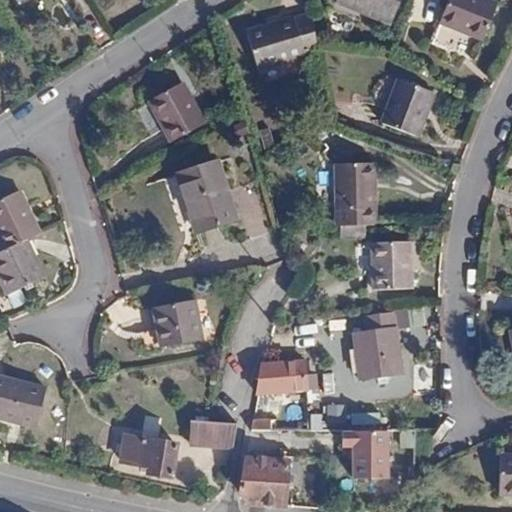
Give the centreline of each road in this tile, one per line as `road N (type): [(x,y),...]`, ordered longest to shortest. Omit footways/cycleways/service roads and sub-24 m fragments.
road 1 (residential): [(511,78),(474,171),(459,254),(456,379),(474,418)]
road 2 (residential): [(43,109),(97,281),(63,334)]
road 3 (residential): [(233,511),(247,342),(276,281)]
road 4 (residential): [(43,109),(209,0)]
